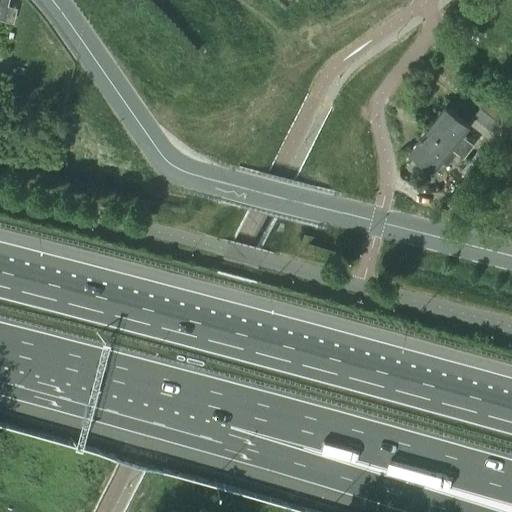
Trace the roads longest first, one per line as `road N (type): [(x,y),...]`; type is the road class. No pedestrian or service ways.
road 1 (motorway): [(511,409),(0,273)]
road 2 (unclassified): [(323,208),(167,162),(51,0)]
road 3 (motorway): [(233,405),(505,511)]
road 4 (motorway): [(233,405),(511,483)]
road 5 (motorway): [(0,345),(233,405)]
road 6 (unclassified): [(323,208),(511,256)]
